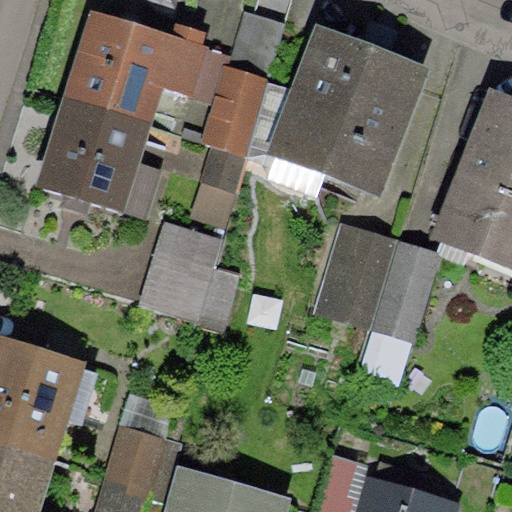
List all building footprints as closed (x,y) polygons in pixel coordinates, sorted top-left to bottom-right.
[(201,49),(97,17),(71,102),(145,125),(157,86),(187,95),(201,49)] [(327,35),(279,153),(373,191),(421,73),(327,35)] [(264,84),(225,75),(209,144),(248,153),(264,84)] [(511,108),(493,101),(439,233),(511,262),(511,108)] [(145,125),(71,102),(44,189),(140,218),(155,167),(134,161),(145,125)] [(397,242),(359,232),(335,319),(373,329),(397,242)] [(441,255),(397,242),(373,329),(418,341),(441,255)] [(216,267),(159,250),(142,308),(198,325),(216,267)] [(38,511),(78,363),(0,342),(0,511),(38,511)] [(120,429),(107,483),(147,492),(160,439),(120,429)] [(353,511),(367,466),(334,457),(317,511),(353,511)] [(107,483),(100,511),(142,511),(147,492),(107,483)] [(376,486),(367,511),(449,511),(450,510),(376,486)] [(223,511),(193,511),(180,509),(179,511),(276,511),(279,504),(228,492),(223,511)] [(148,501),(145,511),(179,511),(180,509),(148,501)]
